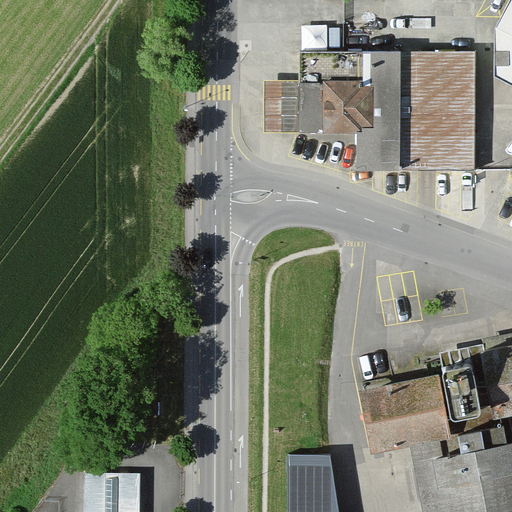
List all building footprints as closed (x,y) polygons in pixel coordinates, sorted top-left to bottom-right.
[(511,0),(498,0),(488,18),(486,67),(511,81),(511,0)] [(473,163),(473,40),(292,40),(292,123),(349,123),(348,163),(473,163)] [(415,365),(345,377),(357,443),(438,429),(432,400),(474,393),(482,409),(500,406),(507,425),(509,437),(511,436),(511,324),(411,342),(415,365)] [(507,425),(405,446),(418,511),(511,511),(511,452),(509,437),(507,425)] [(332,511),(323,450),(282,452),(283,511),(332,511)] [(139,511),(141,467),(82,466),(80,511),(139,511)]
